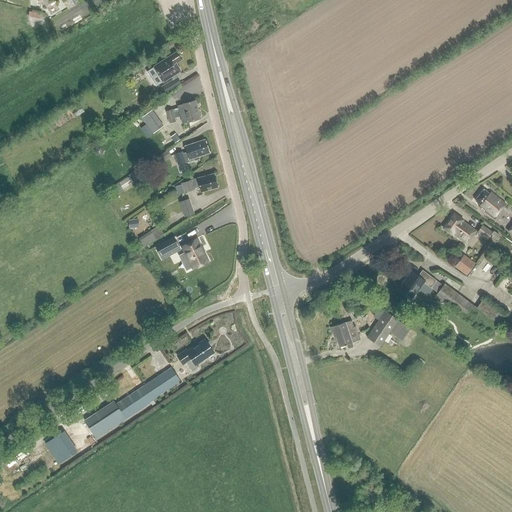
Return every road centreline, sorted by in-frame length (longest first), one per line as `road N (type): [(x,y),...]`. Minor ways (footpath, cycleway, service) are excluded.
road 1 (unclassified): [(0,444),(204,311),(245,296),(242,226),(189,0)]
road 2 (primary): [(331,511),(282,290),(232,126)]
road 3 (tertiary): [(237,0),(293,220),(326,249),(359,251)]
road 4 (primary): [(267,278),(328,511)]
road 5 (primary): [(267,278),(271,328),(319,511)]
road 6 (tertiary): [(511,154),(359,251)]
road 7 (primary): [(232,126),(267,278)]
road 8 (primary): [(232,126),(203,0)]
